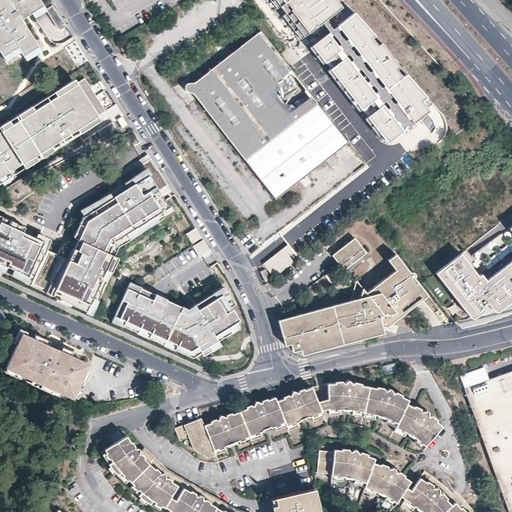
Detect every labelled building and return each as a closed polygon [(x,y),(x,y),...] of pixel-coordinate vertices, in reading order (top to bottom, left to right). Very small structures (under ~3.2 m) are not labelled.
[(0,0),(0,109),(82,61),(45,0),(0,0)] [(285,13),(282,15),(322,64),(325,62),(330,69),(327,71),(358,112),(362,110),(367,117),(364,118),(377,135),(379,133),(387,143),(428,111),(420,101),(426,96),(406,74),(402,77),(371,38),(374,35),(354,13),(348,17),(336,0),(268,0),(276,8),(280,5),(285,13)] [(347,143),(259,31),(192,84),(190,84),(188,84),(186,85),(185,86),(184,88),(184,89),(186,91),(188,92),(191,93),(193,94),(194,95),(196,98),(203,107),(244,160),(275,199),(304,177),(347,143)] [(0,182),(105,119),(77,73),(56,87),(59,92),(33,108),(30,103),(0,121),(0,182)] [(323,81),(317,84),(323,98),(329,96),(323,81)] [(104,139),(115,130),(110,123),(98,133),(104,139)] [(72,247),(50,293),(85,311),(84,313),(92,317),(117,257),(113,255),(118,247),(174,211),(169,204),(168,206),(147,175),(149,174),(145,167),(78,210),(81,215),(71,237),(78,241),(75,249),(72,247)] [(511,213),(505,218),(511,226),(511,242),(492,258),(470,230),(424,266),(477,333),(511,305),(511,213)] [(0,215),(0,270),(30,284),(50,239),(0,215)] [(192,243),(200,238),(194,228),(186,234),(192,243)] [(366,253),(354,239),(332,256),(344,271),(348,268),(351,270),(363,260),(361,257),(366,253)] [(202,241),(194,246),(199,254),(207,249),(202,241)] [(386,328),(427,295),(395,255),(387,261),(395,271),(366,294),(356,281),(353,292),(350,301),(278,321),(285,347),(291,345),(293,353),(301,351),(301,352),(305,351),(306,353),(309,354),(384,334),(382,327),(384,326),(386,328)] [(266,269),(260,271),(265,282),(271,279),(266,269)] [(152,301),(127,289),(113,320),(191,355),(200,349),(204,355),(212,350),(214,352),(222,346),(217,340),(231,331),(232,333),(240,328),(227,308),(235,303),(224,286),(213,293),(216,298),(188,316),(180,312),(182,307),(155,295),(152,301)] [(28,335),(20,332),(15,342),(18,344),(21,336),(22,336),(27,339),(28,335)] [(80,362),(58,352),(56,357),(44,351),(46,347),(27,339),(22,336),(21,336),(18,344),(6,371),(68,399),(70,395),(75,397),(87,371),(78,366),(80,362)] [(52,350),(46,347),(44,351),(56,357),(58,352),(52,350)] [(511,511),(511,371),(463,389),(507,511),(511,511)] [(350,411),(363,413),(367,388),(360,386),(360,384),(353,383),(351,385),(348,382),(346,381),(343,384),(340,382),(334,382),(334,385),(327,385),(327,400),(317,404),(320,412),(327,409),(327,410),(341,410),(340,412),(345,412),(349,412),(350,411)] [(282,400),(275,402),(284,422),(286,427),(303,420),(321,413),(320,412),(317,404),(311,388),(303,391),(303,389),(298,391),(297,394),(293,392),(291,393),(289,397),(287,396),(282,398),(282,400)] [(367,388),(363,413),(376,416),(376,417),(379,419),(383,420),(384,419),(397,425),(405,405),(407,401),(400,398),(401,396),(395,393),(392,394),(390,390),(389,390),(384,392),(383,389),(376,388),(375,390),(367,388)] [(238,412),(248,437),(267,429),(284,422),(275,402),(274,398),(266,401),(266,400),(261,401),(260,404),(255,402),(253,403),(252,407),(250,406),(245,408),(245,409),(238,412)] [(412,408),(405,405),(397,425),(395,428),(407,435),(407,436),(410,438),(413,440),(414,439),(424,447),(440,427),(435,423),(435,421),(430,417),(427,417),(426,412),(425,412),(420,413),(419,410),(413,407),(412,408)] [(203,426),(212,451),(230,444),(248,437),(238,412),(231,415),(231,413),(227,415),(225,418),(221,416),(219,417),(217,421),(214,420),(209,422),(210,423),(203,426)] [(200,419),(183,426),(188,438),(193,451),(207,458),(214,455),(212,451),(203,426),(200,419)] [(188,438),(183,426),(174,429),(179,441),(188,438)] [(138,454),(138,453),(138,450),(137,448),(133,448),(133,445),(131,442),(130,443),(126,436),(104,450),(111,462),(107,465),(112,470),(116,476),(119,473),(130,483),(148,464),(143,458),(143,457),(140,454),(138,454)] [(143,448),(138,453),(138,454),(140,454),(143,457),(143,458),(148,464),(154,470),(154,469),(158,472),(158,474),(162,473),(164,475),(165,479),(167,478),(170,481),(170,482),(177,485),(169,498),(175,502),(183,489),(189,493),(190,491),(195,494),(195,496),(199,496),(200,496),(202,500),(204,500),(209,503),(208,504),(215,508),(222,511),(222,510),(225,511),(240,511),(233,509),(200,491),(165,470),(153,457),(143,448)] [(365,484),(372,463),(373,459),(366,457),(367,455),(360,453),(358,454),(355,451),(353,450),(350,453),(348,451),(341,450),(341,452),(333,451),(333,455),(331,475),(331,477),(337,477),(342,477),(346,478),(349,478),(352,479),(354,480),(358,481),(362,483),(365,484)] [(331,475),(333,455),(326,454),(318,454),(317,474),(331,475)] [(379,466),(372,463),(365,484),(364,488),(369,490),(373,491),(378,493),(380,494),(385,497),(388,499),(395,503),(399,497),(405,488),(408,482),(403,478),(404,476),(397,473),(395,473),(393,469),(392,469),(388,470),(386,468),(380,464),(379,466)] [(154,470),(148,464),(130,483),(140,493),(137,496),(144,501),(149,504),(151,501),(164,508),(169,498),(177,485),(170,482),(170,481),(167,478),(165,479),(164,475),(162,473),(158,474),(158,472),(154,469),(154,470)] [(411,492),(405,488),(399,497),(406,502),(410,505),(414,507),(419,511),(444,511),(450,507),(444,500),(445,499),(441,494),(438,495),(437,490),(436,489),(432,489),(431,485),(426,482),(425,484),(419,479),(411,492)] [(175,502),(169,498),(164,508),(170,511),(212,511),(215,508),(208,504),(209,503),(204,500),(202,500),(200,496),(199,496),(195,496),(195,494),(190,491),(189,493),(183,489),(175,502)] [(319,511),(313,489),(272,499),(274,507),(274,511),(319,511)]
